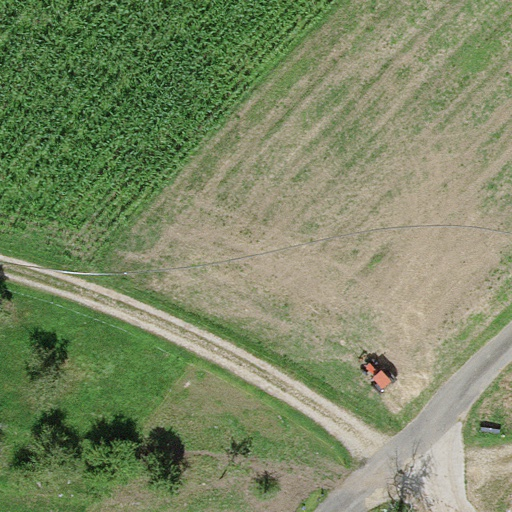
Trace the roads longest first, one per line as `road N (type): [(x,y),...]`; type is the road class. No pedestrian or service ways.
road 1 (track): [(400,459),(141,318),(0,272)]
road 2 (unclassified): [(343,511),(511,348)]
